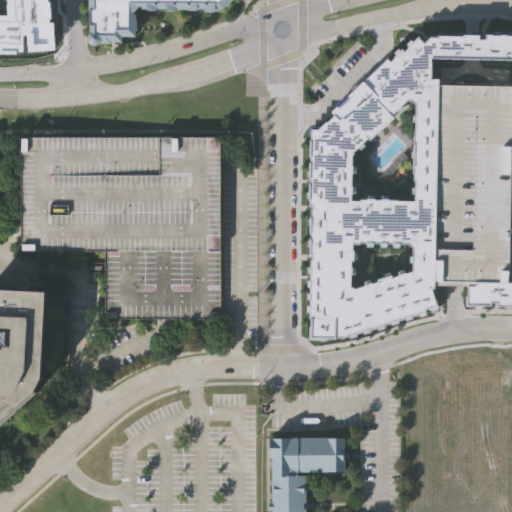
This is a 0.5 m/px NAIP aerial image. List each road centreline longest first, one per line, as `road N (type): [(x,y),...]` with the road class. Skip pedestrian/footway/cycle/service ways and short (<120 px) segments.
road 1 (residential): [(0,502),(119,399),(155,380),(190,369),(333,367),(425,339),(511,330)]
road 2 (residential): [(279,368),(284,0)]
road 3 (tertiary): [(327,2),(123,63),(0,73)]
road 4 (tertiary): [(263,50),(377,16),(511,4)]
road 5 (tertiary): [(53,98),(183,76)]
